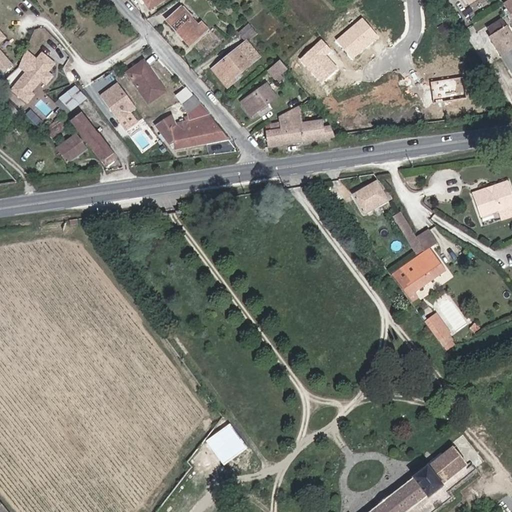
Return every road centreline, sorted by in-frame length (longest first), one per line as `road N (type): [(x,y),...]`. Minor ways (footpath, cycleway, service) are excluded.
road 1 (primary): [(0,209),(261,169)]
road 2 (primary): [(261,169),(511,133)]
road 3 (unclassified): [(125,0),(258,155),(261,169)]
road 4 (unknown): [(45,22),(92,68),(154,33)]
